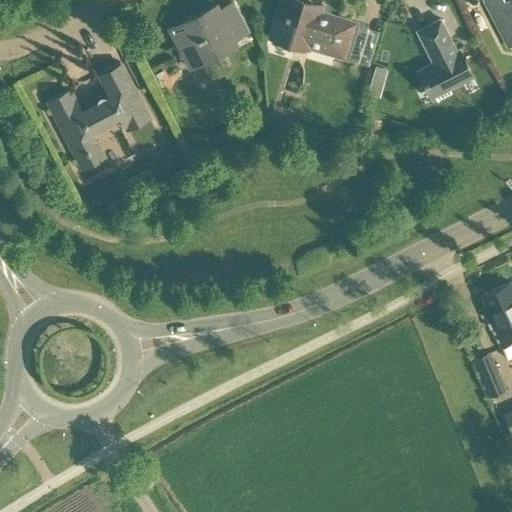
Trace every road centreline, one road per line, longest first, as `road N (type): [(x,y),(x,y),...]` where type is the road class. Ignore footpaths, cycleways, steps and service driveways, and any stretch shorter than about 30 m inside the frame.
road 1 (tertiary): [(244,326),(307,308),(511,207)]
road 2 (residential): [(0,51),(111,0)]
road 3 (tertiary): [(244,326),(122,329)]
road 4 (tertiary): [(131,366),(244,326)]
